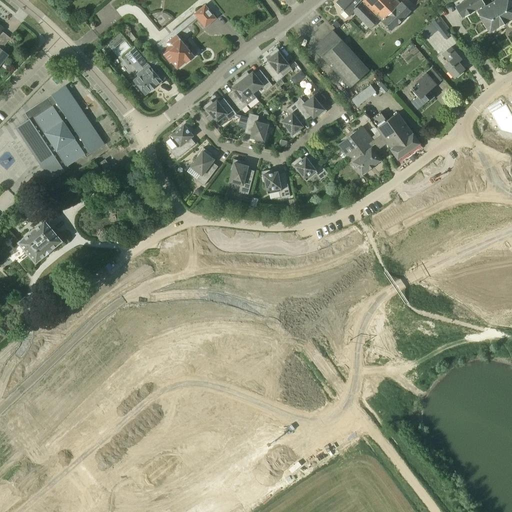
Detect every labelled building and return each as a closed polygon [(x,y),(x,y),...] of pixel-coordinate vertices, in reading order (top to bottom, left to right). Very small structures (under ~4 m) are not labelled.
[(338,0),(336,3),(344,10),(343,11),(349,17),(354,13),(353,13),(354,12),(353,11),(356,8),(351,3),(354,0),(338,0)] [(353,13),(354,13),(362,21),(355,27),(358,30),(364,23),(366,25),(363,28),(366,32),(369,28),(370,29),(379,19),(382,21),(381,21),(391,31),(400,21),(378,0),(364,0),(363,2),(362,2),(356,8),(353,11),(354,12),(353,13)] [(397,0),(378,0),(400,21),(410,11),(401,2),(400,2),(397,0)] [(495,0),(485,6),(481,0),(466,0),(455,7),(462,18),(477,9),(478,11),(477,12),(489,32),(511,17),(511,4),(509,0),(495,0)] [(205,5),(194,14),(205,27),(216,18),(205,5)] [(432,23),(430,24),(428,26),(433,34),(438,30),(444,39),(447,40),(451,36),(437,18),(431,22),(432,23)] [(369,70),(341,40),(333,31),(314,49),(323,58),(350,88),(369,70)] [(125,39),(120,33),(107,43),(112,49),(125,39)] [(0,64),(8,55),(1,49),(10,38),(6,34),(0,41),(0,64)] [(163,39),(156,45),(165,54),(164,55),(170,62),(171,61),(177,68),(186,61),(186,62),(194,56),(197,53),(193,47),(189,50),(180,39),(179,39),(176,35),(166,43),(163,39)] [(449,62),(444,66),(454,78),(456,76),(457,78),(464,72),(462,70),(464,69),(458,62),(461,59),(451,47),(442,54),(449,62)] [(156,74),(134,48),(125,55),(139,72),(137,74),(139,76),(134,80),(145,94),(162,81),(161,81),(165,78),(160,71),(156,74)] [(280,71),(288,65),(282,57),(283,56),(277,48),(269,54),(271,57),(267,60),(269,62),(264,66),(276,82),(283,76),(280,71)] [(413,91),(418,96),(411,102),(417,109),(426,101),(428,103),(435,97),(429,91),(436,85),(442,79),(432,67),(426,73),(416,81),(419,84),(413,88),(413,87),(411,89),(412,91),(413,91)] [(247,72),(240,77),(253,93),(261,86),(265,91),(272,85),(260,70),(254,74),(252,72),(249,74),(247,72)] [(304,78),(300,73),(291,80),(295,85),(304,78)] [(228,95),(240,109),(241,110),(248,105),(244,100),(253,93),(240,77),(233,83),(235,85),(232,88),(234,90),(228,95)] [(52,95),(41,102),(25,113),(29,119),(16,128),(51,180),(69,167),(68,165),(85,154),(86,156),(104,144),(65,86),(51,94),(52,95)] [(511,90),(503,96),(511,110),(511,90)] [(300,98),(293,104),(306,119),(311,115),(313,118),(317,115),(319,117),(327,111),(320,103),(319,104),(313,96),(304,103),(300,98)] [(353,99),(358,105),(363,102),(358,96),(353,99)] [(235,115),(236,114),(224,98),(218,103),(216,100),(213,103),(211,100),(203,107),(209,115),(210,114),(216,122),(225,115),(229,120),(234,115),(235,115)] [(306,119),(293,104),(286,109),(290,114),(282,121),(288,129),(287,130),(293,138),(301,131),(299,129),(303,126),(301,124),(306,119)] [(511,115),(506,105),(491,113),(501,130),(511,133),(511,115)] [(381,112),(372,118),(382,133),(381,134),(387,143),(391,148),(391,149),(397,159),(420,143),(413,133),(412,134),(397,113),(386,120),(381,112)] [(265,134),(268,125),(257,122),(258,116),(250,113),(248,118),(246,126),(244,133),(251,135),(251,138),(255,139),(254,142),(264,144),(267,134),(265,134)] [(240,118),(238,124),(246,126),(248,118),(236,114),(235,115),(234,115),(240,118)] [(176,159),(195,143),(190,138),(193,136),(190,132),(192,130),(185,122),(177,129),(178,130),(169,137),(176,146),(170,151),(176,159)] [(371,128),(377,137),(381,134),(375,126),(371,128)] [(375,145),(372,141),(362,127),(339,144),(349,158),(352,156),(355,160),(375,145)] [(352,156),(349,158),(352,161),(362,174),(380,160),(375,154),(380,150),(379,149),(387,143),(381,134),(372,141),(375,145),(355,160),(352,156)] [(203,186),(218,166),(212,162),(214,159),(210,157),(212,154),(203,148),(197,157),(198,157),(191,167),(200,174),(195,180),(203,186)] [(320,180),(328,174),(313,154),(307,159),(305,157),(302,159),(300,157),(291,163),(298,172),(299,171),(306,181),(315,173),(320,180)] [(99,163),(105,172),(111,168),(105,159),(99,163)] [(239,192),(240,192),(248,194),(254,171),(247,169),(248,166),(243,165),(244,162),(234,159),(231,170),(232,170),(229,181),(241,184),(239,192)] [(281,199),(290,197),(285,173),(278,174),(277,171),(273,172),(272,169),(261,171),(264,182),(265,182),(267,193),(279,191),(281,199)] [(44,220),(18,242),(35,263),(62,241),(44,220)]
